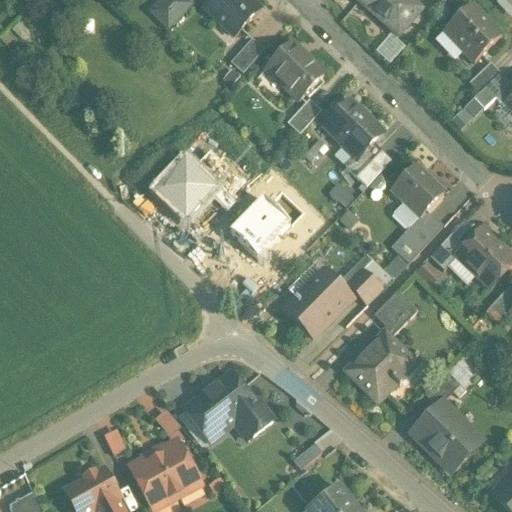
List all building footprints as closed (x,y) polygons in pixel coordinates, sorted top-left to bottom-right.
[(165,0),(157,8),(174,25),(190,7),(182,0),(165,0)] [(247,0),(214,0),(204,11),(234,40),(261,13),(247,0)] [(362,0),(360,3),(398,37),(417,16),(401,2),(402,0),(362,0)] [(471,8),(444,34),(474,66),(502,40),(471,8)] [(253,41),(231,66),(243,76),(265,52),(253,41)] [(292,45),(266,72),(300,104),(325,78),(292,45)] [(491,66),(471,86),(480,96),(500,77),(491,66)] [(511,81),(508,85),(500,77),(480,96),(474,101),(484,112),(496,101),(504,110),(508,106),(507,105),(511,100),(511,81)] [(309,103),(288,127),(300,138),(322,114),(309,103)] [(350,105),(326,131),(344,149),(343,151),(355,162),(356,161),(357,162),(382,136),(350,105)] [(389,163),(380,155),(356,180),(366,189),(389,163)] [(152,195),(184,224),(216,189),(184,160),(152,195)] [(444,197),(415,169),(393,192),(406,204),(405,206),(419,220),(420,221),(425,217),(444,197)] [(353,201),(337,187),(329,197),(345,211),(353,201)] [(230,235),(258,261),(290,227),(262,201),(230,235)] [(419,220),(405,206),(394,217),(409,231),(419,220)] [(358,223),(348,214),(339,223),(349,233),(358,223)] [(432,223),(425,217),(420,221),(419,220),(409,231),(409,232),(418,240),(411,247),(411,248),(419,255),(443,229),(434,221),(432,223)] [(496,247),(483,233),(466,251),(457,260),(458,260),(490,291),(511,269),(511,259),(497,246),(496,247)] [(452,237),(431,261),(444,275),(458,260),(457,260),(466,251),(452,237)] [(411,247),(404,241),(393,252),(409,267),(419,255),(411,248),(411,247)] [(399,259),(384,274),(392,282),(407,267),(399,259)] [(440,280),(426,267),(417,276),(431,289),(440,280)] [(377,268),(352,293),(367,307),(392,282),(384,274),(377,268)] [(324,273),(285,313),(313,341),(353,302),(324,273)] [(511,287),(490,311),(507,326),(511,319),(511,287)] [(398,295),(374,319),(394,339),(418,315),(398,295)] [(416,367),(385,337),(348,375),(378,405),(396,386),(400,390),(402,387),(399,384),(416,367)] [(447,375),(424,398),(437,410),(443,405),(444,406),(461,389),(447,375)] [(231,377),(184,414),(209,446),(235,426),(249,443),(273,424),(259,405),(255,408),(231,377)] [(437,410),(412,436),(452,476),(478,451),(454,427),(460,422),(444,406),(443,405),(437,410)] [(166,414),(156,423),(170,438),(180,429),(166,414)] [(117,433),(104,439),(113,458),(125,453),(117,433)] [(158,511),(202,488),(178,444),(164,452),(165,453),(160,456),(157,452),(147,458),(149,461),(144,464),(144,463),(130,471),(152,511),(158,511)] [(314,447),(292,465),(299,474),(322,456),(314,447)] [(119,502),(104,474),(96,478),(94,476),(85,481),(86,483),(77,489),(66,495),(75,511),(122,511),(117,503),(119,502)] [(511,511),(511,477),(495,495),(511,511)] [(220,481),(209,488),(216,499),(227,492),(220,481)] [(356,511),(339,490),(310,511),(356,511)] [(42,511),(34,495),(10,509),(11,511),(42,511)]
